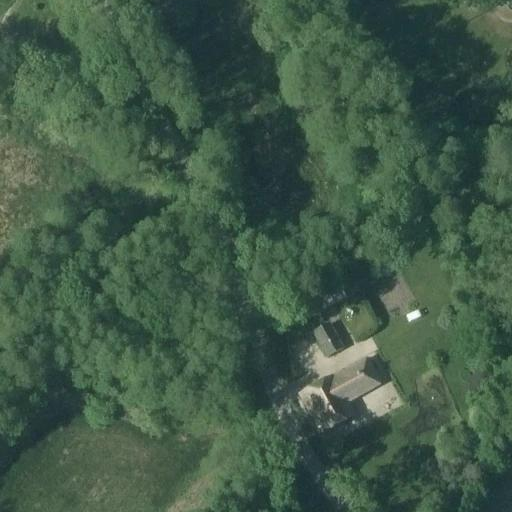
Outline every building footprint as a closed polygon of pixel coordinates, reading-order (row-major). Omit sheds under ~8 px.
[(157,33),(181,20),(172,4),(148,17),(157,33)] [(381,259),(359,272),(367,286),(389,273),(381,259)] [(345,276),(310,297),(321,314),(355,293),(345,276)] [(329,326),(313,335),(327,360),(343,351),(329,326)] [(379,386),(378,385),(366,363),(333,382),(332,380),(301,396),(322,435),(354,417),(347,404),(379,386)]
